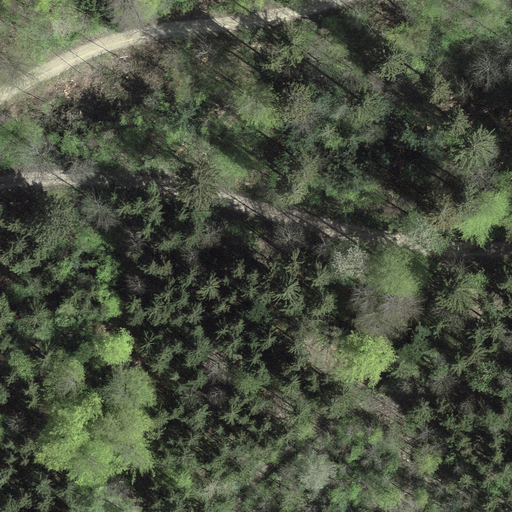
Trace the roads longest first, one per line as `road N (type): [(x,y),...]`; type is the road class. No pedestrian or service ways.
road 1 (track): [(0,179),(123,180),(448,246),(511,241)]
road 2 (track): [(0,96),(114,41),(336,0)]
